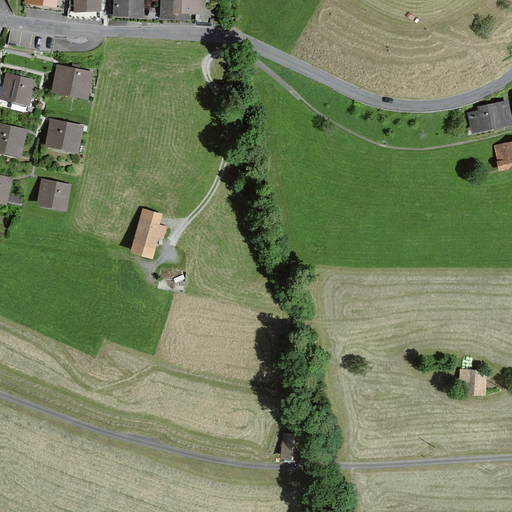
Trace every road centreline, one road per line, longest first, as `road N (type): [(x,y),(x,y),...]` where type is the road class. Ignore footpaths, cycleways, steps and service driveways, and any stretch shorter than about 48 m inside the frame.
road 1 (tertiary): [(0,20),(230,36),(403,106),(464,100),(511,75)]
road 2 (unclassified): [(0,393),(131,439),(240,465),(511,456)]
road 3 (track): [(249,42),(204,64),(228,120),(225,160),(209,197),(148,267)]
